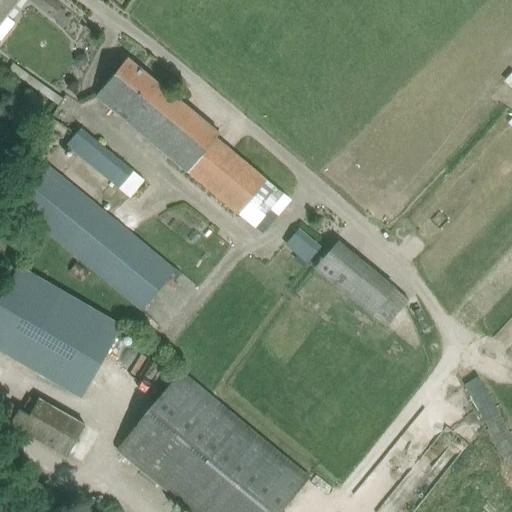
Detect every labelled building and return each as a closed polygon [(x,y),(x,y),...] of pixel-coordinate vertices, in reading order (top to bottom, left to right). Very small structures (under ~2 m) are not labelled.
[(0,0),(0,40),(0,41),(16,21),(7,14),(17,0),(0,0)] [(31,0),(51,16),(59,22),(64,15),(56,9),(61,3),(57,0),(31,0)] [(128,57),(115,72),(96,95),(262,233),(290,198),(216,137),(220,133),(128,57)] [(0,153),(4,155),(17,129),(0,119),(0,153)] [(66,145),(130,196),(144,179),(80,127),(66,145)] [(49,165),(16,206),(140,308),(175,268),(49,165)] [(298,227),(286,243),(306,260),(318,243),(298,227)] [(338,237),(315,267),(372,313),(373,312),(387,324),(408,298),(396,288),(397,286),(338,237)] [(0,351),(81,397),(123,325),(20,265),(0,298),(0,351)] [(281,511),(311,475),(181,370),(117,448),(193,511),(281,511)] [(39,397),(23,427),(83,461),(100,432),(39,397)]
